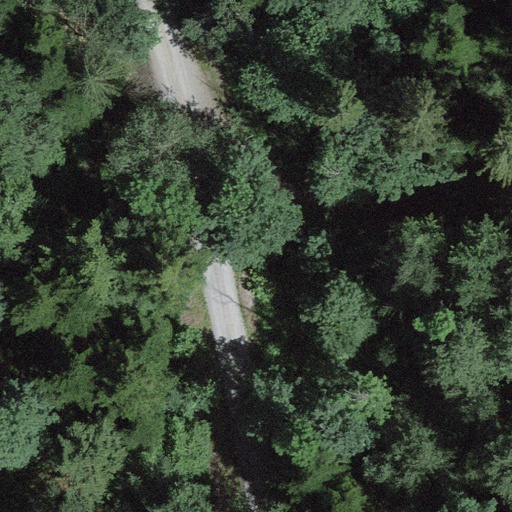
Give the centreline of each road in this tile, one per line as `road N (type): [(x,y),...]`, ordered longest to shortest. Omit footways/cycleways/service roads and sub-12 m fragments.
road 1 (track): [(128,0),(163,74),(265,511)]
road 2 (track): [(511,102),(330,68),(216,0)]
